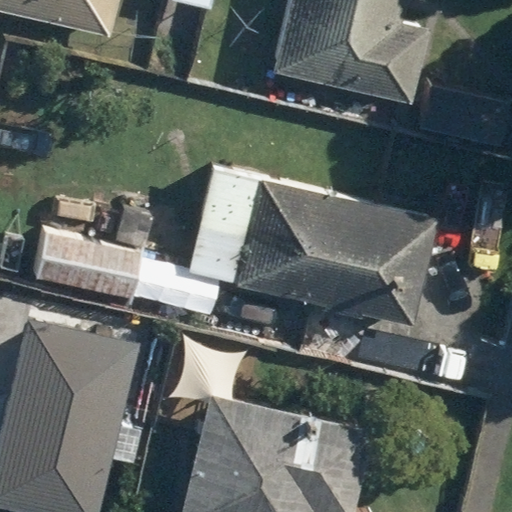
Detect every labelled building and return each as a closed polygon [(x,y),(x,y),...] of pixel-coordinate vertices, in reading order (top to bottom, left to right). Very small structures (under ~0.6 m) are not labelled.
[(104,0),(0,0),(0,6),(100,25),(104,0)] [(396,96),(412,22),(387,16),(391,0),(272,0),(258,66),(396,96)] [(504,96),(416,78),(406,129),(494,146),(504,96)] [(424,215),(199,163),(173,271),(399,324),(424,215)] [(35,219),(22,277),(126,301),(139,243),(35,219)] [(306,305),(241,290),(231,336),(296,351),(306,305)] [(0,505),(30,511),(84,511),(124,335),(10,310),(0,355),(0,505)] [(297,511),(299,507),(319,511),(337,511),(357,425),(192,389),(164,511),(297,511)]
